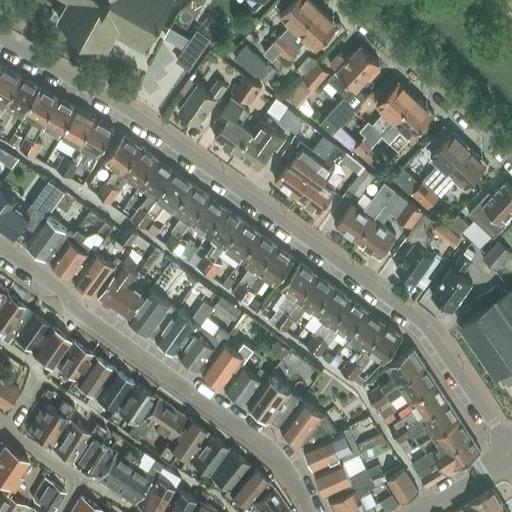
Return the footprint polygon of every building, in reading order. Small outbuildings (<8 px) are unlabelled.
[(68,0),(58,19),(108,47),(115,34),(143,50),(170,0),(68,0)] [(270,44),(263,51),(271,59),(278,52),(279,52),(320,7),(312,0),(293,0),(280,15),(290,24),(282,33),(281,32),(270,44)] [(338,24),(320,7),(279,52),(287,60),(298,48),(297,48),(305,39),(316,48),(338,24)] [(164,36),(185,48),(190,40),(169,28),(164,36)] [(185,48),(177,59),(188,67),(209,38),(197,30),(190,40),(185,48)] [(244,43),(233,57),(244,66),(256,76),(260,72),(266,65),(244,43)] [(377,66),(380,63),(360,45),(347,60),(340,53),(329,64),(336,70),(327,80),(344,95),(319,121),(332,134),(367,97),(357,88),(367,77),(370,79),(379,69),(377,66)] [(313,88),(328,72),(318,62),(303,78),(313,88)] [(260,72),(256,76),(265,83),(275,71),(267,64),(266,65),(260,72)] [(2,66),(0,70),(0,113),(21,76),(2,66)] [(262,86),(246,75),(234,92),(250,103),(262,86)] [(21,76),(0,113),(0,130),(4,122),(5,123),(13,109),(24,115),(39,86),(21,76)] [(187,98),(178,110),(197,124),(216,99),(226,86),(218,79),(208,92),(197,84),(189,79),(179,92),(187,98)] [(381,134),(416,97),(398,80),(376,104),(384,111),(372,124),(368,121),(360,129),(366,135),(353,148),(361,156),(374,142),(382,134),(381,134)] [(25,135),(18,148),(27,152),(35,138),(42,125),(58,97),(39,86),(24,115),(32,119),(33,119),(25,133),(25,134),(25,135)] [(76,107),(58,97),(42,125),(61,135),(76,107)] [(236,152),(252,130),(240,122),(249,111),(230,97),(215,118),(223,124),(214,136),(236,152)] [(276,97),(267,109),(276,116),(285,103),(277,98),(276,97)] [(433,113),(416,97),(381,134),(382,134),(389,142),(399,131),(408,139),(410,136),(411,137),(433,113)] [(76,107),(61,135),(79,145),(94,117),(76,107)] [(94,117),(79,145),(71,159),(63,173),(73,178),(81,165),(89,150),(98,155),(113,127),(94,117)] [(259,119),(252,130),(236,152),(258,168),(273,147),(276,150),(285,138),(259,119)] [(347,121),(339,127),(355,144),(362,137),(347,121)] [(432,187),(448,170),(469,147),(452,131),(430,154),(439,162),(423,179),(424,180),(432,187)] [(16,146),(21,136),(14,132),(9,143),(16,146)] [(282,161),(274,172),(278,175),(274,180),(296,196),(335,143),(326,135),(323,133),(311,149),(299,140),(297,143),(287,157),(289,159),(286,164),(282,161)] [(104,198),(141,147),(123,134),(104,160),(116,168),(106,180),(107,181),(97,194),(104,198)] [(42,142),(35,138),(27,152),(34,156),(42,142)] [(361,156),(369,163),(381,149),(374,142),(361,156)] [(335,143),(296,196),(318,212),(334,190),(332,189),(333,187),(324,179),(336,163),(334,162),(338,157),(357,172),(363,165),(344,149),(335,143)] [(158,159),(141,147),(104,198),(110,203),(128,178),(139,185),(158,159)] [(469,147),(448,170),(432,187),(440,194),(441,195),(456,178),(465,186),(487,163),(469,147)] [(63,173),(71,159),(64,155),(56,169),(63,173)] [(158,159),(139,185),(149,193),(131,218),(138,223),(175,171),(158,159)] [(359,195),(374,173),(363,166),(349,187),(359,195)] [(175,171),(138,223),(144,227),(153,215),(156,216),(165,204),(173,210),(192,184),(175,171)] [(432,187),(424,180),(412,193),(419,200),(432,187)] [(511,186),(505,181),(492,195),(488,191),(468,212),(493,236),(505,224),(502,221),(511,209),(511,186)] [(357,240),(394,189),(384,182),(363,211),(351,202),(335,224),(357,240)] [(192,184),(173,210),(181,216),(172,228),(174,230),(165,243),(172,248),(181,235),(190,222),(209,196),(192,184)] [(432,187),(419,200),(428,208),(440,194),(432,187)] [(0,226),(14,236),(23,223),(35,232),(40,226),(47,215),(46,215),(31,204),(25,212),(15,205),(17,202),(0,189),(0,226)] [(394,189),(357,240),(379,256),(395,234),(381,224),(390,211),(394,214),(406,198),(394,189)] [(65,191),(55,204),(66,212),(76,199),(65,191)] [(209,196),(190,222),(207,234),(225,208),(209,196)] [(406,198),(394,214),(412,227),(424,211),(406,198)] [(200,256),(194,264),(199,267),(205,272),(215,259),(218,255),(222,249),(224,247),(242,220),(225,208),(207,234),(214,240),(205,253),(203,252),(200,256)] [(424,211),(412,227),(406,237),(414,243),(395,268),(415,282),(434,256),(423,248),(434,233),(425,227),(432,218),(424,211)] [(468,223),(457,213),(449,222),(459,232),(468,223)] [(35,232),(26,245),(48,261),(51,263),(72,233),(69,231),(47,215),(40,226),(35,232)] [(113,225),(105,219),(96,232),(103,237),(113,225)] [(242,220),(224,247),(241,259),(259,233),(242,220)] [(437,222),(432,229),(453,245),(459,238),(437,222)] [(127,247),(128,246),(137,233),(127,226),(117,239),(119,241),(127,247)] [(72,233),(51,263),(71,277),(74,279),(89,259),(95,250),(94,249),(83,241),(86,236),(76,229),(73,234),(72,233)] [(259,233),(241,259),(250,266),(241,278),(242,279),(233,292),(239,297),(276,245),(259,233)] [(181,235),(172,248),(178,252),(189,260),(198,247),(187,239),(181,235)] [(494,269),(511,252),(498,240),(482,257),(494,269)] [(276,245),(239,297),(246,301),(248,303),(267,278),(275,284),(294,258),(276,245)] [(467,246),(462,253),(470,259),(475,252),(467,246)] [(89,259),(74,279),(78,282),(77,284),(83,288),(85,287),(94,293),(97,296),(122,261),(123,259),(116,254),(111,261),(108,259),(95,250),(89,259)] [(451,267),(450,266),(430,294),(452,309),(471,282),(461,274),(470,261),(461,254),(451,267)] [(215,259),(205,272),(212,277),(221,264),(215,259)] [(122,261),(97,296),(112,306),(133,277),(134,277),(137,272),(122,261)] [(279,325),(316,274),(299,261),(280,287),(288,293),(279,306),(282,308),(272,321),(279,325)] [(175,272),(193,285),(198,279),(198,278),(180,265),(175,272)] [(333,286),(316,274),(279,325),(285,330),(295,317),(296,318),(306,306),(315,312),(333,286)] [(229,276),(222,284),(228,288),(234,280),(229,276)] [(133,277),(112,306),(128,317),(146,291),(134,283),(136,279),(134,277),(133,277)] [(477,298),(483,308),(496,299),(504,293),(497,283),(477,298)] [(333,286),(315,312),(325,320),(306,345),(313,350),(322,337),(331,324),(350,298),(333,286)] [(461,323),(503,384),(511,377),(511,288),(504,293),(496,299),(483,308),(461,323)] [(159,333),(177,308),(150,289),(128,318),(148,332),(151,328),(159,333)] [(6,294),(0,303),(0,329),(5,333),(1,338),(7,342),(11,336),(24,316),(29,310),(16,301),(16,298),(12,295),(9,296),(7,295),(6,294)] [(221,295),(213,305),(214,306),(220,310),(234,320),(241,309),(221,295)] [(350,298),(331,324),(322,337),(329,342),(338,329),(348,336),(348,337),(367,311),(350,298)] [(177,308),(159,333),(156,338),(175,352),(189,332),(193,334),(200,325),(209,313),(213,307),(203,300),(191,318),(177,308)] [(11,336),(7,342),(10,344),(14,338),(30,350),(43,331),(49,323),(29,310),(24,316),(11,336)] [(348,337),(348,336),(343,342),(353,350),(348,357),(349,358),(341,370),(347,375),(384,323),(367,311),(348,337)] [(46,333),(32,353),(51,367),(53,363),(68,342),(71,338),(49,323),(43,331),(46,333)] [(384,323),(347,375),(353,380),(362,367),(372,354),(383,362),(402,336),(384,323)] [(200,325),(193,334),(179,354),(198,368),(215,345),(218,348),(223,341),(229,332),(219,325),(213,334),(200,325)] [(322,337),(313,350),(319,355),(329,342),(322,337)] [(68,342),(53,363),(57,365),(75,378),(91,353),(71,338),(68,342)] [(277,339),(269,350),(281,359),(289,348),(277,339)] [(218,348),(202,371),(222,385),(225,387),(240,366),(242,364),(253,348),(244,341),(237,351),(223,341),(218,348)] [(371,400),(425,366),(413,348),(386,365),(393,376),(367,394),(371,400)] [(91,353),(75,378),(68,388),(82,397),(86,391),(92,394),(111,366),(91,353)] [(240,366),(225,387),(228,389),(229,393),(233,395),(237,396),(245,401),(248,404),(262,383),(269,374),(259,367),(255,373),(242,364),(240,366)] [(132,380),(111,366),(92,394),(104,402),(113,409),(132,380)] [(425,366),(371,400),(375,407),(388,399),(390,401),(403,392),(409,401),(436,383),(425,366)] [(262,383),(248,404),(250,405),(252,409),(255,411),(259,412),(261,413),(269,419),(290,389),(269,374),(262,383)] [(0,375),(0,403),(4,406),(17,387),(0,375)] [(153,394),(132,380),(113,409),(124,416),(134,423),(153,394)] [(436,383),(409,401),(415,409),(401,418),(393,423),(395,426),(389,429),(394,436),(447,401),(436,383)] [(302,398),(290,389),(269,419),(281,428),(302,398)] [(104,402),(92,394),(86,402),(98,410),(104,402)] [(131,427),(128,433),(136,438),(137,439),(141,434),(149,423),(169,437),(184,415),(153,394),(134,423),(131,427)] [(302,398),(281,428),(302,443),(304,446),(337,431),(324,413),(324,414),(302,398)] [(46,407),(43,405),(26,430),(30,433),(48,445),(73,407),(62,399),(56,409),(48,404),(46,407)] [(459,418),(447,401),(394,436),(398,443),(411,434),(413,436),(427,427),(432,436),(459,418)] [(124,416),(113,409),(108,417),(118,424),(124,416)] [(184,415),(169,437),(158,454),(169,462),(176,451),(186,458),(205,431),(184,415)] [(89,433),(89,432),(67,417),(48,445),(71,460),(89,433)] [(459,418),(432,436),(439,446),(438,446),(411,463),(416,471),(437,458),(470,436),(459,418)] [(92,475),(94,472),(110,447),(99,440),(106,430),(95,423),(89,432),(89,433),(71,460),(92,475)] [(337,431),(304,446),(314,468),(315,472),(342,460),(348,457),(360,451),(357,444),(348,425),(337,431)] [(205,431),(186,458),(190,461),(208,474),(227,447),(209,434),(205,431)] [(375,435),(357,444),(360,451),(378,442),(375,435)] [(470,436),(437,458),(441,464),(431,472),(421,478),(425,486),(480,450),(470,436)] [(0,488),(10,494),(21,476),(17,474),(27,459),(4,443),(0,448),(0,481),(3,483),(0,487),(0,488)] [(114,490),(133,502),(141,490),(145,494),(147,490),(155,476),(158,472),(152,467),(148,473),(135,464),(139,459),(128,452),(124,457),(114,451),(110,447),(94,472),(98,475),(96,477),(114,490)] [(227,447),(208,474),(210,475),(226,489),(247,463),(230,449),(227,447)] [(342,460),(315,472),(327,497),(371,477),(366,467),(349,475),(342,460)] [(247,463),(226,489),(245,505),(268,480),(247,463)] [(403,468),(386,478),(401,501),(418,491),(403,468)] [(174,487),(155,476),(147,490),(166,501),(174,487)] [(41,511),(52,511),(64,492),(44,477),(32,497),(33,500),(36,502),(34,506),(41,511)] [(371,477),(327,497),(333,511),(358,511),(365,509),(364,508),(359,496),(368,492),(367,488),(375,484),(371,477)] [(245,505),(242,509),(245,511),(250,511),(256,508),(258,511),(290,511),(268,480),(245,505)] [(490,511),(503,504),(492,487),(454,511),(490,511)] [(188,511),(196,499),(177,488),(162,511),(188,511)] [(149,511),(159,511),(166,501),(147,490),(145,494),(141,490),(133,502),(139,505),(149,511)] [(0,495),(0,511),(27,511),(30,508),(3,491),(0,495)] [(200,491),(196,499),(198,500),(203,503),(207,495),(200,491)] [(385,511),(386,511),(398,505),(392,494),(379,501),(385,511)] [(80,496),(70,511),(99,511),(102,509),(100,508),(80,496)] [(203,503),(198,500),(190,511),(211,511),(213,509),(203,503)]
